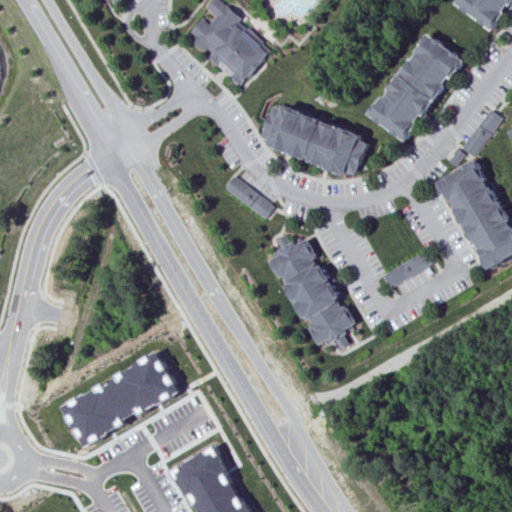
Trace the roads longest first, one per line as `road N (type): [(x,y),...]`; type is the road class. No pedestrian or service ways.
road 1 (residential): [(339,511),(133,141)]
road 2 (residential): [(112,154),(260,419),(329,511)]
road 3 (residential): [(202,104),(225,121),(265,177),(297,199),(365,201),(403,182),(447,139),(511,51)]
road 4 (residential): [(331,205),(386,311),(456,272),(403,182)]
road 5 (residential): [(112,154),(48,211),(11,348)]
road 6 (tertiary): [(24,0),(112,154)]
road 7 (tertiary): [(133,141),(48,0)]
